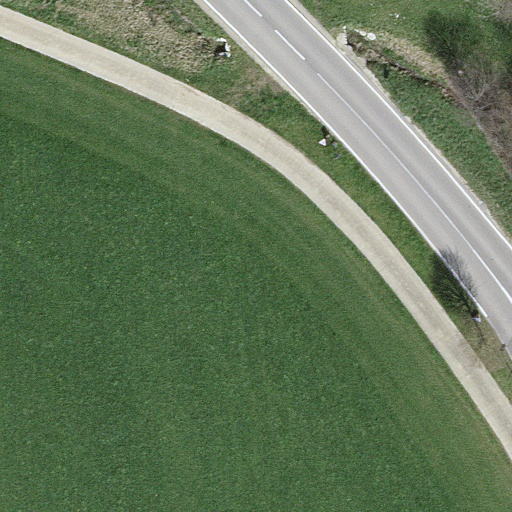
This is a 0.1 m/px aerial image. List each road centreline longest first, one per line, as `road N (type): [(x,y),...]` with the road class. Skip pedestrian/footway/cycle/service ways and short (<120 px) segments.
road 1 (track): [(0,19),(229,120),(290,162),(356,222),(511,433)]
road 2 (secondary): [(243,0),(385,143),(511,302)]
